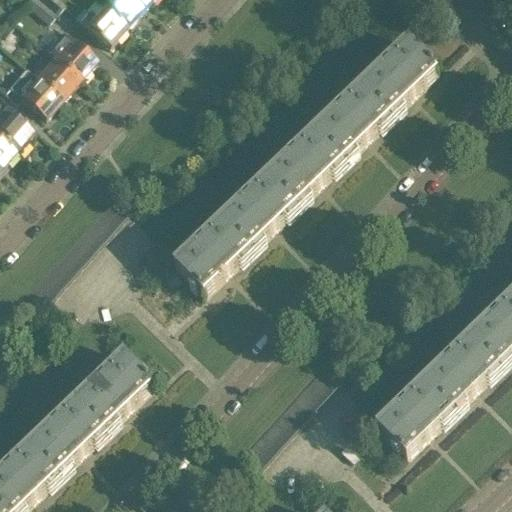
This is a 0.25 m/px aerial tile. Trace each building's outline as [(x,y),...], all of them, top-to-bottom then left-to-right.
[(34,0),(32,0),(26,8),(48,28),(56,20),(34,0)] [(35,0),(56,19),(64,9),(54,0),(35,0)] [(126,35),(143,16),(125,0),(109,0),(113,4),(103,15),(126,35)] [(125,0),(143,16),(157,0),(125,0)] [(109,54),(126,35),(103,15),(95,24),(82,14),(75,23),(86,34),(109,54)] [(0,35),(0,37),(5,42),(15,30),(9,25),(0,35)] [(72,45),(54,65),(78,88),(97,68),(72,45)] [(362,92),(392,124),(439,79),(409,47),(362,92)] [(61,107),(78,88),(54,65),(37,84),(61,107)] [(45,126),(61,107),(37,84),(20,103),(21,104),(45,126)] [(362,92),(315,137),(345,169),(392,124),(362,92)] [(16,110),(21,104),(20,103),(9,94),(4,100),(16,110)] [(0,125),(2,128),(0,130),(0,143),(16,158),(34,138),(6,113),(0,119),(0,125)] [(298,214),(345,169),(315,137),(268,183),(298,214)] [(0,176),(16,158),(0,143),(0,176)] [(298,214),(268,183),(221,228),(251,259),(298,214)] [(112,200),(104,209),(122,225),(130,215),(112,200)] [(104,209),(96,219),(113,234),(122,225),(104,209)] [(96,219),(87,228),(105,244),(113,234),(96,219)] [(87,228),(79,237),(97,253),(105,244),(87,228)] [(251,259),(221,228),(174,273),(204,304),(251,259)] [(79,237),(70,247),(88,263),(97,253),(79,237)] [(70,247),(62,256),(80,272),(88,263),(70,247)] [(62,256),(54,266),(71,282),(80,272),(62,256)] [(54,266),(45,275),(63,291),(71,282),(54,266)] [(45,275),(37,285),(55,301),(63,291),(45,275)] [(55,301),(37,285),(29,294),(46,310),(55,301)] [(505,371),(511,364),(511,303),(475,340),(505,371)] [(460,414),(505,371),(475,340),(430,383),(460,414)] [(124,363),(77,408),(107,439),(154,394),(124,363)] [(324,368),(315,378),(332,393),(341,384),(324,368)] [(315,378),(307,387),(324,402),(332,393),(315,378)] [(407,466),(460,414),(430,383),(377,435),(407,466)] [(307,387),(299,397),(316,412),(324,402),(307,387)] [(299,397),(290,406),(307,421),(316,412),(299,397)] [(290,406),(282,415),(299,430),(307,421),(290,406)] [(107,439),(77,408),(31,452),(61,484),(107,439)] [(282,415),(274,425),(290,440),(299,430),(282,415)] [(274,425),(265,434),(282,449),(290,440),(274,425)] [(265,434),(257,444),(273,458),(282,449),(265,434)] [(257,444),(249,453),(265,468),(273,458),(257,444)] [(31,511),(61,484),(31,452),(0,481),(0,511),(31,511)] [(265,468),(249,453),(241,462),(257,477),(265,468)]
